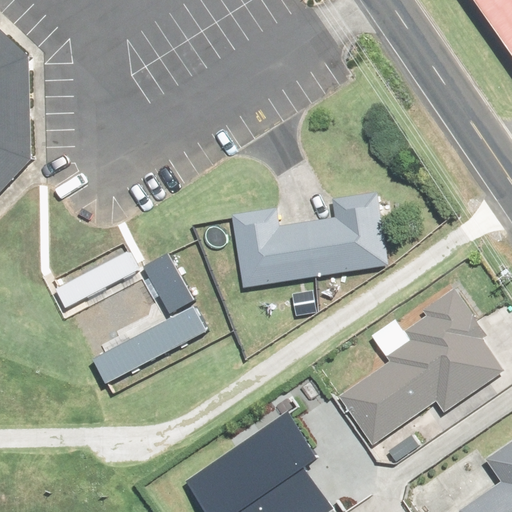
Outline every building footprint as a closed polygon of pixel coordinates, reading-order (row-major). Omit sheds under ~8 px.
[(511,0),(478,0),(511,48),(511,0)] [(0,176),(26,155),(24,41),(0,14),(0,176)] [(393,267),(381,190),(336,197),(339,221),(272,231),(269,213),(238,218),(249,289),(393,267)] [(475,307),(462,288),(427,312),(431,317),(408,334),(399,321),(375,338),(393,364),(338,402),(373,451),(441,404),(447,414),(509,371),(468,312),(475,307)] [(323,459),(293,416),(194,485),(212,511),(333,511),(336,510),(308,470),(323,459)] [(511,511),(511,448),(492,462),(507,484),(467,511),(511,511)]
